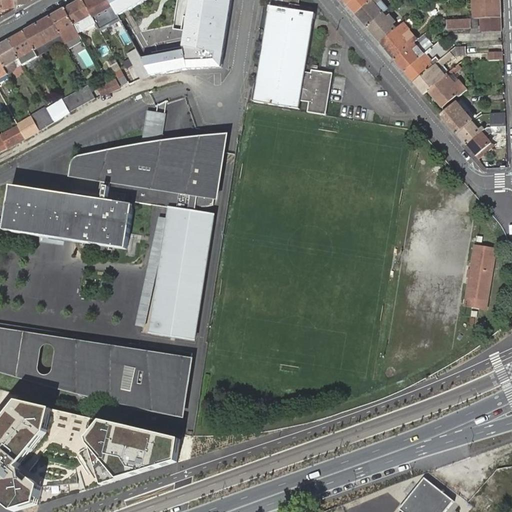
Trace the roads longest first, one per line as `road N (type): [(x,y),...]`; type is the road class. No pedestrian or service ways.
road 1 (primary): [(511,394),(207,511)]
road 2 (residential): [(325,0),(473,176),(511,181)]
road 3 (primary): [(251,511),(426,449)]
